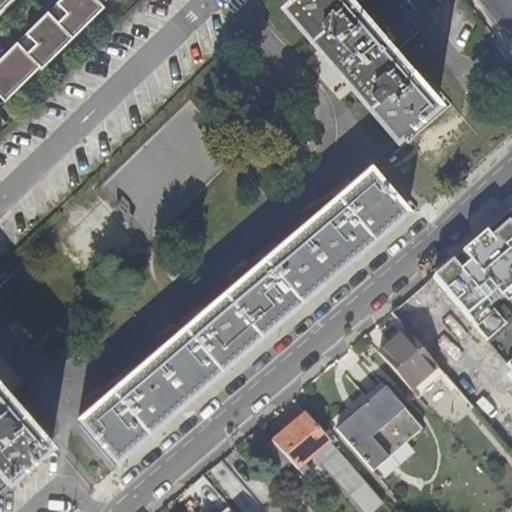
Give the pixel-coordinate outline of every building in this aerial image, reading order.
[(60,0),(0,60),(0,87),(9,97),(106,0),(60,0)] [(0,0),(0,12),(12,0),(0,0)] [(394,136),(435,100),(350,0),(282,0),(279,3),(394,136)] [(403,137),(410,132),(406,128),(400,134),(403,137)] [(111,452),(397,197),(375,172),(89,427),(111,452)] [(511,291),(511,206),(430,272),(487,341),(506,325),(490,309),(511,291)] [(421,403),(427,398),(416,385),(428,375),(439,387),(447,379),(409,334),(382,358),(421,403)] [(0,467),(9,478),(51,442),(10,393),(0,382),(0,467)] [(385,389),(368,404),(404,445),(421,430),(385,389)] [(372,473),(404,445),(368,404),(335,431),(372,473)] [(306,415),(274,442),(290,460),(304,476),(311,470),(306,463),(316,455),(364,511),(372,511),(383,503),(306,415)] [(279,469),(290,460),(274,442),(263,452),(279,469)] [(299,474),(290,482),(295,488),(304,480),(299,474)]
